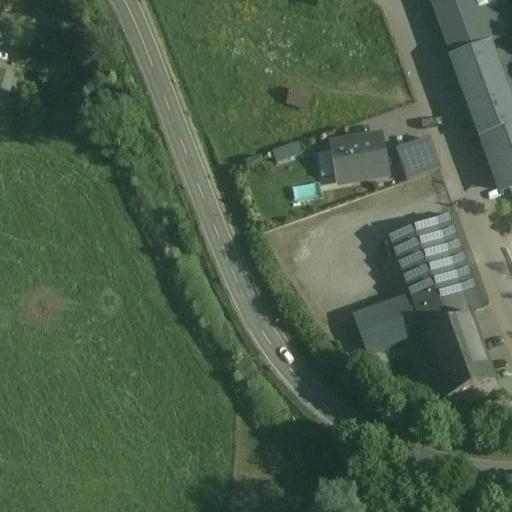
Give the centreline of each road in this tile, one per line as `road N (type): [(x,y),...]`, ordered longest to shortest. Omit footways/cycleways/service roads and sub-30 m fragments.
road 1 (secondary): [(511,478),(443,471),(357,435),(291,374),(235,284),(121,0)]
road 2 (residential): [(395,0),(511,301)]
